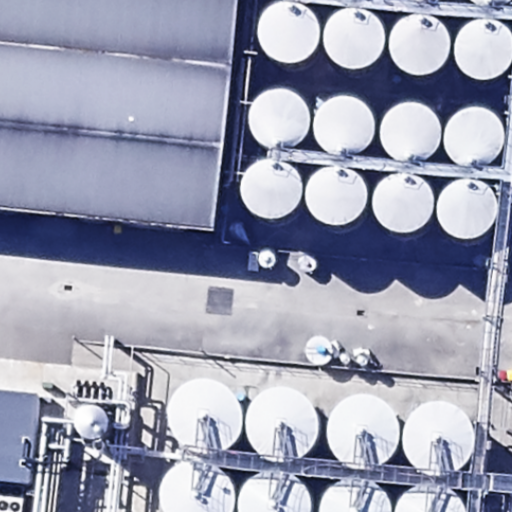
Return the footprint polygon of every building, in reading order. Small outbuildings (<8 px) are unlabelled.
[(511,0),(0,0),(0,244),(208,265),(234,0),(511,0)] [(511,92),(511,0),(267,0),(261,68),(511,92)] [(261,104),(251,221),(501,242),(510,124),(261,104)] [(464,511),(472,420),(167,395),(157,511),(464,511)] [(0,446),(0,480),(21,482),(23,449),(0,446)] [(0,499),(0,511),(24,511),(25,501),(0,499)]
